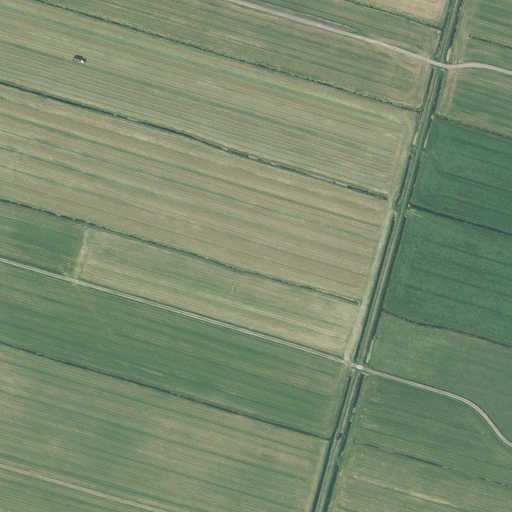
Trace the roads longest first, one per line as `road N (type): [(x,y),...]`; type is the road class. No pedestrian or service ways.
road 1 (track): [(318,511),(459,0)]
road 2 (unknown): [(228,0),(440,68),(477,64),(511,74)]
